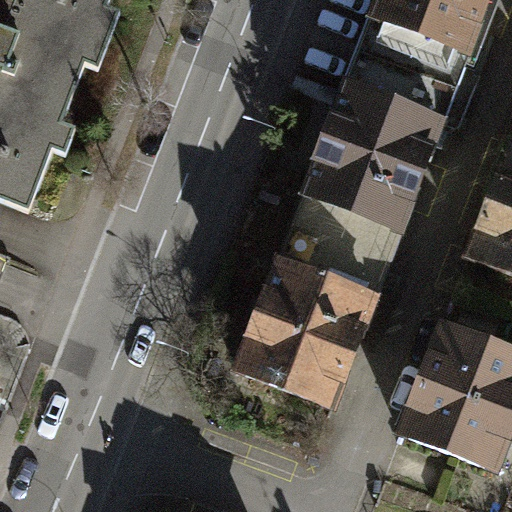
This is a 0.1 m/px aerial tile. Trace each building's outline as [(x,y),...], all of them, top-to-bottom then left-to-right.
[(0,0),(0,205),(22,214),(104,0),(0,0)] [(370,0),(337,88),(434,125),(481,0),(370,0)] [(337,88),(295,196),(392,233),(418,166),(434,125),(337,88)] [(478,220),(464,258),(511,275),(511,153),(504,151),(478,220)] [(449,170),(436,165),(417,212),(430,217),(449,170)] [(295,196),(269,265),(366,302),(379,267),(392,233),(295,196)] [(366,302),(269,265),(227,373),(324,410),(366,302)] [(415,381),(394,434),(489,471),(511,407),(511,355),(434,326),(415,381)]
